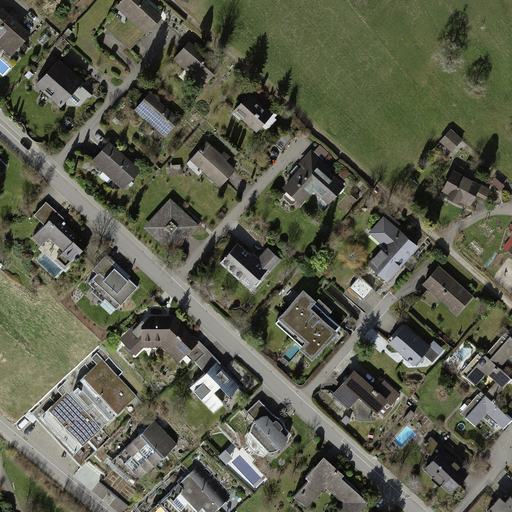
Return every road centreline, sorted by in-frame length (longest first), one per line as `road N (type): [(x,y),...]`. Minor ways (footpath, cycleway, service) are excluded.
road 1 (residential): [(417,511),(0,126)]
road 2 (residential): [(0,426),(105,511)]
